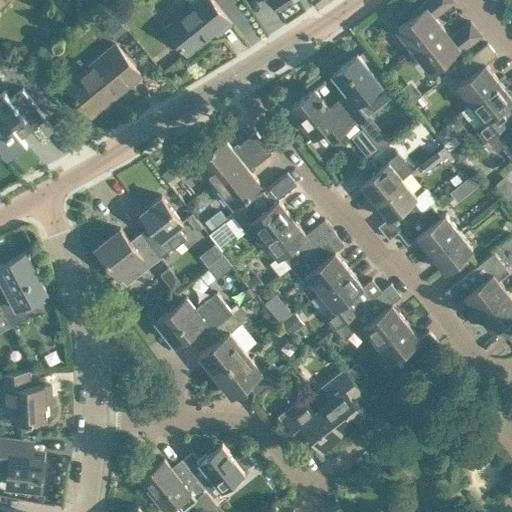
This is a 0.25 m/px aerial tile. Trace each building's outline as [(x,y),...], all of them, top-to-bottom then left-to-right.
[(231,22),(218,7),(213,0),(192,0),(191,1),(193,5),(167,27),(175,37),(188,52),(214,30),(217,33),(231,22)] [(270,0),(276,9),(288,0),(270,0)] [(398,27),(411,43),(414,48),(443,25),(434,15),(453,0),(426,0),(412,12),(414,15),(398,27)] [(449,59),(481,33),(471,21),(451,36),(443,25),(414,48),(431,69),(448,56),(449,59)] [(457,85),(471,102),(499,79),(486,63),(497,54),(488,41),(472,54),(458,65),(463,71),(462,71),(466,77),(457,85)] [(67,83),(78,97),(90,112),(112,95),(113,96),(141,74),(128,58),(116,43),(67,83)] [(357,52),(333,71),(348,90),(339,98),(355,119),(358,121),(391,95),(370,68),(357,52)] [(511,95),(499,79),(471,102),(484,118),(473,126),(484,139),(493,131),(511,116),(511,95)] [(420,104),(430,96),(419,83),(409,91),(420,104)] [(6,89),(0,93),(0,149),(8,159),(27,143),(19,134),(29,126),(30,127),(45,115),(33,99),(23,87),(11,96),(6,89)] [(314,87),(291,105),(314,134),(325,125),(334,136),(343,129),(355,119),(339,98),(329,106),(324,100),(326,99),(322,95),(321,96),(314,87)] [(397,143),(428,120),(420,110),(390,134),(397,143)] [(511,116),(493,131),(511,154),(511,116)] [(447,133),(455,144),(464,137),(456,126),(447,133)] [(380,129),(370,137),(379,148),(388,140),(380,129)] [(264,141),(256,131),(234,148),(225,136),(215,144),(214,143),(210,146),(210,147),(209,149),(203,141),(180,160),(188,171),(200,161),(215,180),(264,141)] [(369,138),(359,146),(367,156),(377,148),(369,138)] [(272,151),(264,141),(215,180),(232,202),(260,180),(250,169),(272,151)] [(442,156),(436,149),(421,160),(427,168),(442,156)] [(371,163),(360,172),(365,179),(361,182),(375,200),(403,177),(413,169),(399,152),(389,160),(379,168),(373,161),(371,163)] [(171,185),(186,173),(179,164),(164,175),(171,185)] [(233,214),(209,232),(222,248),(245,229),(253,230),(256,227),(264,238),(293,215),(279,198),(297,183),(288,170),(272,183),(263,190),(233,214)] [(469,176),(464,179),(472,189),(481,181),(469,176)] [(403,177),(375,200),(388,217),(378,224),(388,237),(423,210),(413,197),(417,194),(403,177)] [(151,223),(141,231),(161,256),(174,246),(186,236),(176,224),(182,219),(162,194),(141,210),(151,223)] [(195,196),(186,203),(193,211),(193,212),(198,207),(199,201),(195,196)] [(446,212),(442,215),(432,203),(423,210),(388,237),(389,237),(398,230),(408,243),(418,235),(432,252),(460,229),(446,212)] [(212,229),(227,216),(220,208),(205,220),(212,229)] [(193,211),(187,216),(197,228),(203,224),(193,212),(193,211)] [(325,218),(306,233),(293,215),(264,238),(278,255),(281,253),(291,265),(335,230),(325,218)] [(141,231),(130,239),(120,227),(97,245),(119,273),(129,266),(136,275),(161,256),(141,231)] [(473,247),(460,229),(432,252),(445,269),(450,265),(455,272),(466,264),(468,262),(463,255),(473,247)] [(335,249),(345,242),(335,230),(291,265),(301,278),(308,272),(321,289),(343,272),(349,267),(335,249)] [(221,247),(206,259),(216,270),(230,259),(221,247)] [(0,282),(0,301),(11,323),(28,314),(22,301),(29,298),(46,289),(26,250),(0,263),(0,273),(4,281),(0,282)] [(498,278),(509,269),(494,250),(445,289),(455,301),(465,294),(479,311),(507,289),(498,278)] [(169,267),(161,273),(175,291),(183,284),(169,267)] [(363,285),(349,267),(343,272),(321,289),(334,305),(324,313),(335,327),(347,317),(381,291),(382,290),(382,289),(372,277),(363,285)] [(256,275),(248,281),(257,292),(265,285),(256,275)] [(347,317),(335,327),(342,336),(355,327),(361,334),(364,334),(369,330),(377,341),(406,319),(392,302),(401,294),(391,281),(382,289),(382,290),(381,291),(380,292),(347,317)] [(511,295),(507,289),(479,311),(492,329),(496,326),(505,337),(511,331),(511,295)] [(175,340),(175,341),(200,321),(208,331),(233,310),(217,290),(196,307),(186,295),(157,318),(167,330),(169,328),(177,338),(175,340)] [(0,328),(11,323),(0,301),(0,328)] [(244,318),(246,311),(241,304),(233,310),(208,331),(215,340),(199,353),(206,361),(204,363),(214,374),(225,365),(246,349),(230,329),(241,321),(244,318)] [(275,313),(280,320),(292,311),(286,304),(275,313)] [(296,311),(283,321),(291,331),(304,322),(296,311)] [(429,329),(420,336),(406,319),(377,341),(391,358),(384,363),(395,376),(439,341),(429,329)] [(225,385),(232,394),(248,381),(255,390),(280,370),(279,369),(288,363),(285,360),(277,366),(272,359),(261,368),(246,349),(225,365),(214,374),(223,386),(225,385)] [(351,358),(343,364),(345,367),(348,370),(356,364),(351,358)] [(322,385),(314,391),(323,403),(344,429),(365,413),(351,394),(361,387),(358,383),(348,370),(345,367),(322,385)] [(0,381),(0,382),(2,400),(0,400),(0,416),(13,417),(30,416),(30,418),(47,417),(46,399),(52,399),(51,384),(30,385),(29,369),(17,369),(8,369),(0,373),(0,381)] [(306,398),(284,416),(289,423),(299,435),(308,428),(323,446),(344,429),(323,403),(314,391),(311,388),(303,395),(306,398)] [(5,483),(21,485),(41,488),(45,456),(20,453),(22,437),(0,434),(0,466),(7,468),(5,483)] [(193,450),(182,458),(207,489),(209,492),(218,484),(221,488),(245,470),(244,469),(236,459),(223,441),(200,459),(193,450)] [(250,448),(236,459),(244,469),(258,458),(250,448)] [(207,489),(182,458),(182,457),(172,465),(164,456),(142,474),(167,506),(177,498),(184,507),(194,499),(203,511),(224,511),(209,492),(207,489)] [(296,511),(294,508),(288,511),(281,511),(275,505),(276,504),(276,503),(264,511),(296,511)]
